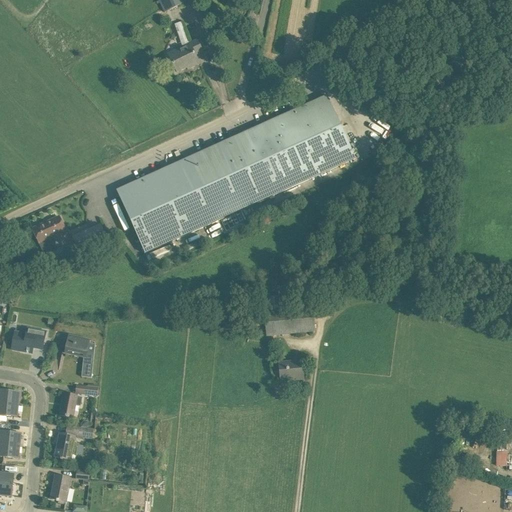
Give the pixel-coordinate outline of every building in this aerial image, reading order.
[(185,0),(170,0),(160,5),(164,12),(187,2),(185,0)] [(174,25),(182,47),(168,54),(177,72),(191,65),(192,67),(199,64),(195,55),(203,51),(197,40),(189,44),(182,22),(174,25)] [(327,96),(117,191),(145,254),(355,159),(327,96)] [(32,229),(39,243),(44,255),(53,251),(50,244),(55,241),(53,237),(66,232),(59,217),(32,229)] [(72,237),(79,252),(106,240),(100,225),(90,230),(91,232),(77,239),(75,236),(72,237)] [(77,255),(72,245),(64,249),(69,259),(77,255)] [(90,251),(82,254),(84,259),(92,256),(90,251)] [(266,337),(315,332),(313,308),(264,312),(266,337)] [(237,316),(237,327),(261,327),(261,316),(237,316)] [(15,333),(12,349),(13,349),(24,351),(32,353),(33,348),(43,350),(46,332),(28,329),(27,336),(15,333)] [(69,336),(65,354),(66,354),(66,352),(84,356),(82,377),(91,378),(95,345),(89,344),(89,340),(69,336)] [(303,380),(303,372),(302,360),(279,362),(279,369),(280,379),(293,378),(293,380),(303,380)] [(76,395),(96,397),(97,389),(77,387),(76,395)] [(0,402),(19,405),(20,392),(0,390),(0,402)] [(59,416),(73,419),(76,406),(81,407),(83,398),(77,397),(77,396),(64,394),(59,416)] [(0,415),(17,417),(19,405),(0,402),(0,415)] [(93,429),(79,428),(78,438),(91,440),(93,429)] [(0,444),(20,446),(21,434),(0,431),(0,444)] [(55,457),(70,460),(72,454),(77,456),(80,444),(74,443),(75,437),(60,434),(55,457)] [(497,467),(511,467),(511,435),(491,435),(491,441),(489,464),(497,464),(497,467)] [(20,446),(0,444),(0,456),(19,459),(20,446)] [(83,480),(83,485),(88,486),(90,473),(77,472),(76,479),(83,480)] [(1,473),(0,486),(0,495),(12,497),(14,474),(1,473)] [(51,500),(66,503),(71,479),(55,476),(51,500)]
